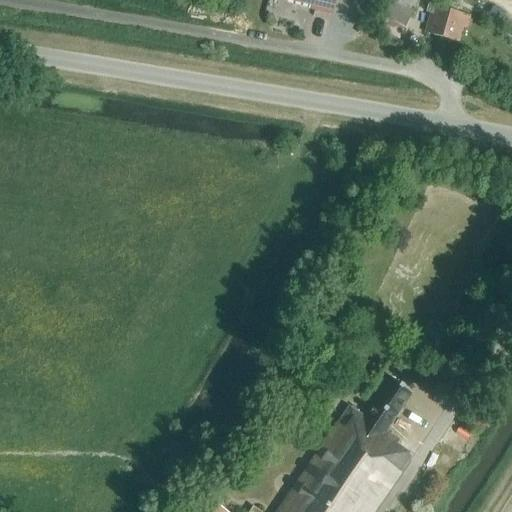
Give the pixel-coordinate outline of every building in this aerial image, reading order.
[(330,14),(331,11),(334,0),(288,0),(314,6),(313,10),(330,14)] [(382,0),(376,11),(388,18),(387,19),(388,19),(382,30),(397,37),(402,26),(404,27),(419,0),(382,0)] [(428,4),(425,16),(429,17),(424,33),(458,42),(463,26),(466,27),(470,16),(453,11),(456,3),(447,1),(444,9),(428,4)] [(399,441),(384,430),(411,392),(392,378),(363,417),(354,411),(344,425),(339,422),(277,511),(372,511),(412,455),(396,445),(399,441)] [(226,511),(206,498),(196,511),(226,511)]
